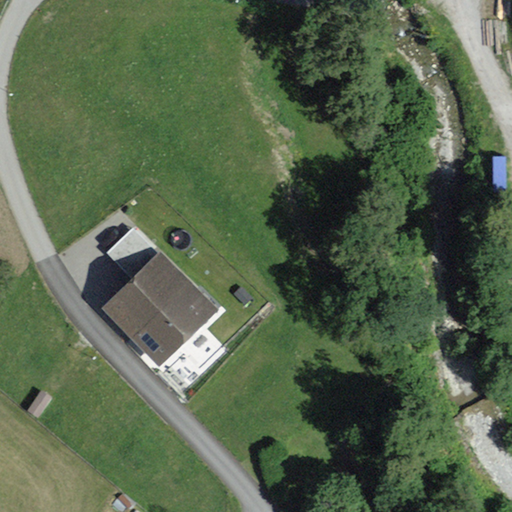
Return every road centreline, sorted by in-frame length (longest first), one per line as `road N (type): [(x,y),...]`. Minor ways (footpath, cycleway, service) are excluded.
road 1 (residential): [(0,119),(49,250),(91,312),(202,424),(260,511)]
road 2 (track): [(473,0),(511,137)]
